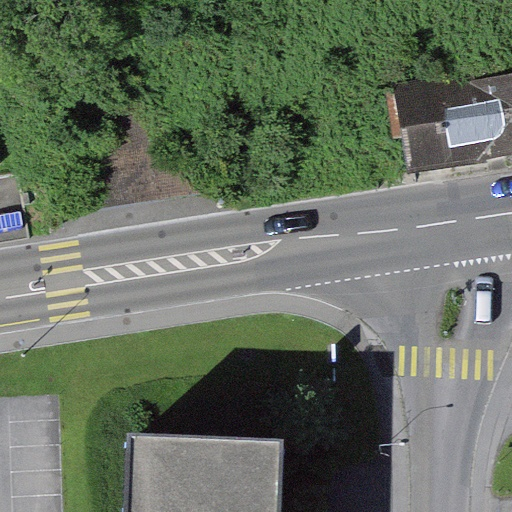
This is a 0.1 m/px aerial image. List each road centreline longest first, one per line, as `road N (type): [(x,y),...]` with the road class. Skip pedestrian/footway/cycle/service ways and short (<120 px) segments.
road 1 (primary): [(0,292),(454,222)]
road 2 (residential): [(454,222),(441,511)]
